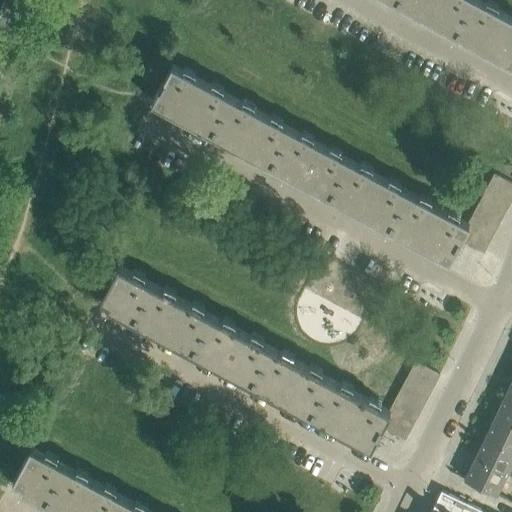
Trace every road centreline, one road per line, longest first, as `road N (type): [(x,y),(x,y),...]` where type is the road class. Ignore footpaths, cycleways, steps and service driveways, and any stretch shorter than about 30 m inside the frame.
road 1 (residential): [(495,309),(143,122)]
road 2 (residential): [(409,491),(92,323)]
road 3 (residential): [(409,491),(495,309)]
road 4 (residential): [(511,87),(347,0)]
